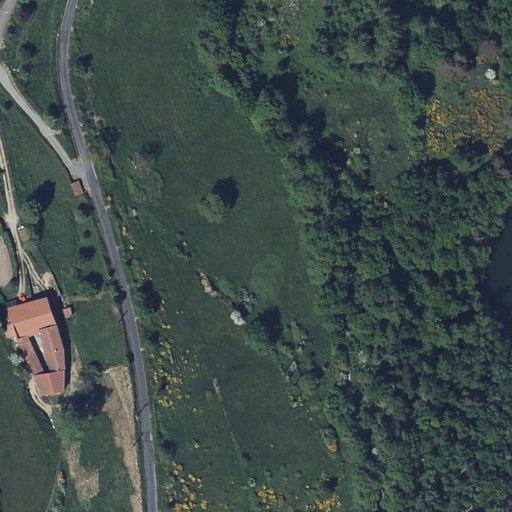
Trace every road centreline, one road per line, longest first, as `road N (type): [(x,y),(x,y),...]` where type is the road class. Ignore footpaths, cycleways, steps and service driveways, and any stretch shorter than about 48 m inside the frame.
road 1 (track): [(206,0),(226,67),(308,167),(383,511)]
road 2 (secondary): [(73,0),(65,82),(135,337),(152,511)]
road 3 (track): [(0,152),(21,296)]
